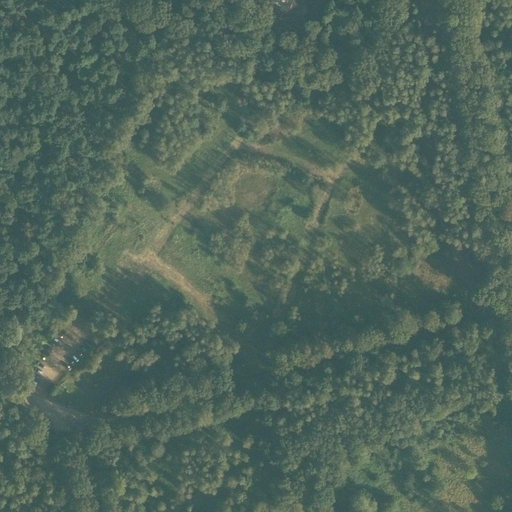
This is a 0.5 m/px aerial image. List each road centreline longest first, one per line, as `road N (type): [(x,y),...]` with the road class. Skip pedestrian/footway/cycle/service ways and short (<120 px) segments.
road 1 (track): [(476,316),(76,426)]
road 2 (track): [(427,0),(437,209),(476,316)]
